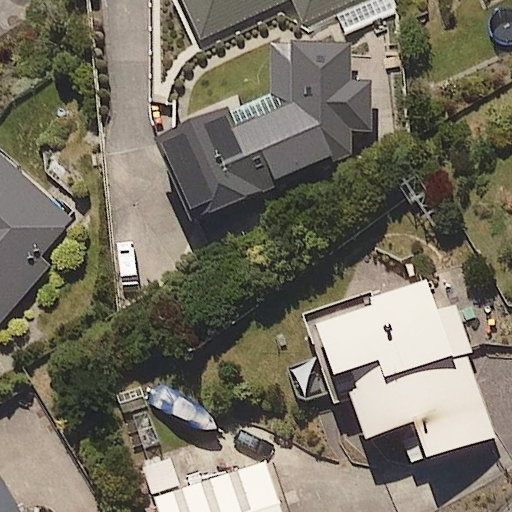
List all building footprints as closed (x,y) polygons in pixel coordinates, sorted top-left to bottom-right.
[(354,0),(180,0),(197,36),(274,0),(291,0),(303,24),(354,0)] [(511,0),(490,0),(495,11),(511,4),(511,0)] [(344,37),(262,40),(265,103),(223,118),(214,95),(146,121),(178,205),(192,200),(198,217),(273,189),(269,176),(352,145),(352,133),(369,132),(367,74),(345,75),(344,37)] [(77,212),(0,143),(0,320),(53,260),(42,250),(77,212)] [(454,299),(431,307),(419,272),(303,311),(318,357),(290,366),(301,401),(342,388),(357,431),(398,417),(412,457),(490,431),(463,351),(470,348),(454,299)] [(0,511),(30,511),(0,452),(0,511)] [(178,488),(168,458),(140,467),(155,511),(279,511),(262,460),(178,488)]
